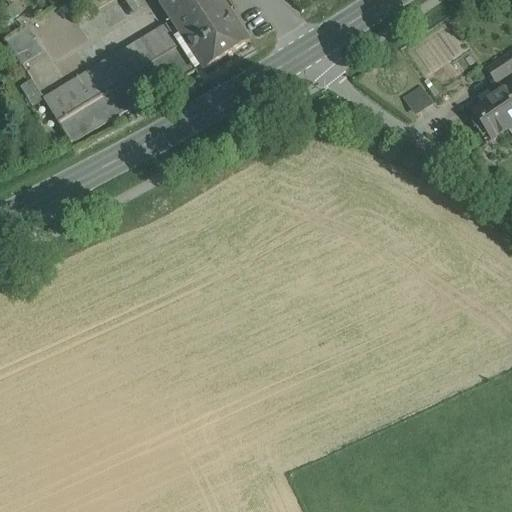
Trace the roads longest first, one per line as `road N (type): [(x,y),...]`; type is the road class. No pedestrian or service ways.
road 1 (primary): [(315,47),(119,161),(0,219)]
road 2 (residential): [(315,47),(420,147),(511,211)]
